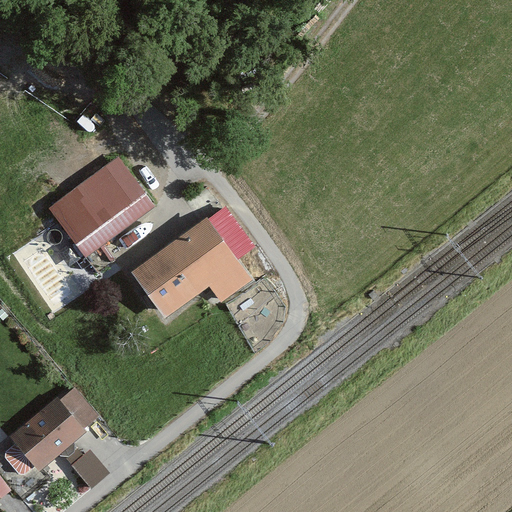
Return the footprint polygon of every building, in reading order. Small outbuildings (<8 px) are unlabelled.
[(161,206),(122,155),(28,227),(48,254),(69,237),(88,262),(161,206)] [(200,224),(134,269),(166,314),(206,287),(218,305),(255,280),(242,261),(259,249),(212,181),(184,201),(200,224)] [(74,385),(9,441),(37,473),(102,417),(74,385)] [(91,449),(72,466),(92,489),(111,473),(91,449)] [(0,470),(0,506),(17,494),(0,470)]
